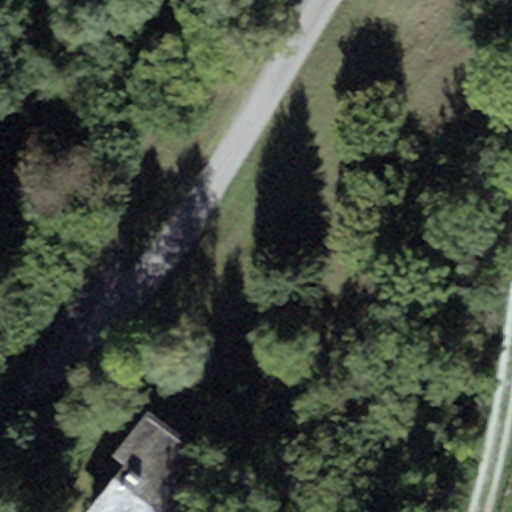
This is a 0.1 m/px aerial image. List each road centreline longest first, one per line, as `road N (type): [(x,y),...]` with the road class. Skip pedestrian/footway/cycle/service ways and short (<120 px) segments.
road 1 (unclassified): [(329,0),(203,204),(0,420)]
road 2 (track): [(511,364),(482,511)]
